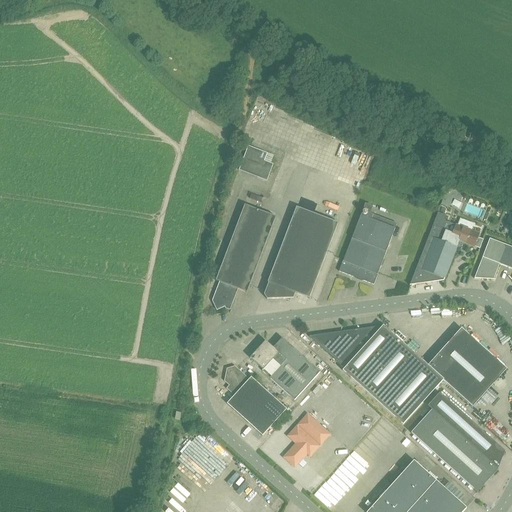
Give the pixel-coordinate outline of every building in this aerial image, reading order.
[(248,146),(243,159),(249,162),(246,171),(257,176),(257,178),(267,181),(273,164),(264,161),(267,154),(259,150),(248,146)] [(353,217),(364,183),(345,176),(340,189),(347,191),(340,213),(353,217)] [(395,228),(397,224),(368,213),(371,206),(365,204),(361,215),(360,215),(359,219),(343,261),(339,272),(374,285),(378,274),(395,228)] [(245,205),(217,277),(216,281),(219,282),(212,301),(216,311),(233,303),(238,289),(247,293),(275,217),(245,205)] [(267,299),(293,299),(295,293),(309,299),(338,223),(296,207),(268,283),(264,295),(267,299)] [(438,213),(432,226),(438,229),(442,230),(445,221),(444,220),(445,216),(442,215),(438,213)] [(438,229),(434,238),(454,246),(456,240),(462,242),(474,247),(479,234),(470,231),(473,224),(469,223),(460,220),(458,226),(456,226),(452,234),(451,237),(448,236),(449,233),(442,230),(438,229)] [(432,226),(409,286),(410,286),(411,286),(410,285),(411,282),(416,284),(416,285),(419,285),(426,284),(427,281),(432,283),(435,276),(442,278),(442,281),(442,282),(444,281),(444,279),(457,247),(454,246),(434,238),(438,229),(432,226)] [(494,279),(499,265),(511,269),(511,280),(508,276),(508,277),(511,281),(511,247),(489,239),(474,278),(474,279),(495,280),(495,279),(494,279)] [(416,320),(456,314),(455,307),(415,312),(416,320)] [(342,371),(367,393),(403,425),(443,381),(472,408),(507,370),(461,329),(428,366),(383,326),(382,327),(380,326),(310,336),(309,337),(344,369),(342,371)] [(257,350),(250,358),(263,370),(262,371),(295,401),(320,372),(282,338),(273,348),(265,341),(261,346),(257,347),(257,350)] [(250,425),(274,398),(251,377),(249,379),(235,366),(227,369),(224,382),(229,386),(226,389),(234,396),(227,404),(250,425)] [(326,379),(332,384),(337,379),(331,373),(326,379)] [(437,416),(417,439),(477,493),(497,470),(504,452),(440,394),(427,407),(437,416)] [(286,409),(274,398),(250,425),(262,436),(286,409)] [(288,453),(283,458),(295,468),(307,454),(310,457),(319,447),(330,435),(307,415),(305,417),(297,426),(288,437),(296,444),(288,453)] [(390,448),(402,435),(386,420),(362,446),(369,453),(373,448),(382,457),(386,453),(375,443),(379,438),(390,448)] [(361,447),(333,478),(348,491),(358,481),(364,474),(356,467),(360,462),(371,472),(379,463),(361,447)] [(367,511),(463,511),(466,508),(414,461),(367,511)] [(318,495),(337,511),(344,504),(325,487),(318,495)]
